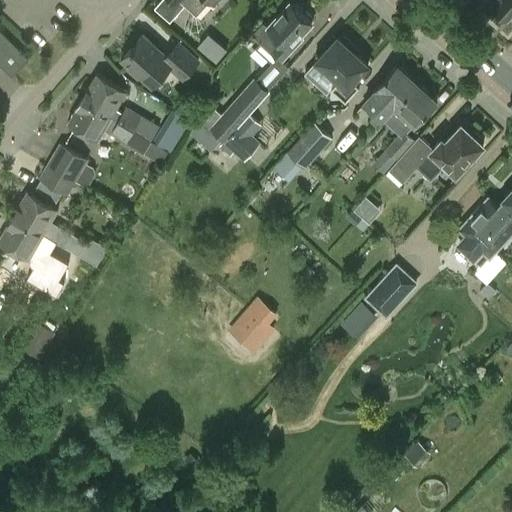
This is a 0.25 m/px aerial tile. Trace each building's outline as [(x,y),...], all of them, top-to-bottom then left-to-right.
[(160,0),(154,8),(170,22),(185,5),(198,16),(212,0),(216,4),(219,0),(160,0)] [(511,0),(497,0),(493,4),(495,6),(495,10),(502,16),(506,15),(508,18),(511,15),(511,0)] [(263,22),(252,33),(261,42),(256,47),(271,62),(278,56),(282,60),(303,37),(301,36),(313,22),(293,3),(269,28),(263,22)] [(0,60),(12,73),(27,59),(0,30),(0,60)] [(211,30),(199,45),(218,61),(230,46),(211,30)] [(330,48),(319,60),(341,80),(333,89),(347,102),(361,87),(355,81),(370,65),(350,47),(353,44),(344,35),(341,39),(340,37),(338,39),(335,36),(327,45),(330,48)] [(179,39),(164,55),(143,36),(121,60),(152,87),(169,68),(182,80),(201,59),(179,39)] [(399,65),(378,88),(366,102),(377,112),(370,119),(378,125),(383,119),(384,120),(418,83),(399,65)] [(143,115),(142,117),(127,108),(123,114),(117,110),(127,92),(97,74),(83,98),(151,139),(159,125),(143,115)] [(221,114),(209,128),(220,137),(225,141),(250,112),(270,90),(268,88),(257,77),(255,75),(221,114)] [(418,83),(384,120),(399,133),(385,148),(386,149),(373,162),(383,171),(396,157),(397,158),(414,139),(407,132),(415,123),(417,125),(438,101),(418,83)] [(151,139),(83,98),(68,123),(98,141),(109,124),(115,127),(112,132),(128,142),(127,143),(162,163),(169,150),(153,141),(151,139)] [(206,100),(194,114),(200,120),(207,125),(209,128),(221,114),(206,100)] [(191,119),(173,108),(153,141),(169,150),(171,151),(191,119)] [(225,141),(223,142),(243,160),(261,142),(253,134),(263,125),(250,112),(225,141)] [(289,181),(303,165),(305,167),(333,137),(315,121),(273,167),(289,181)] [(207,125),(198,136),(211,148),(220,137),(209,128),(207,125)] [(443,139),(434,148),(419,134),(389,169),(403,182),(417,167),(430,180),(434,176),(444,164),(456,175),(484,145),(463,125),(447,142),(443,139)] [(89,158),(59,141),(46,164),(75,181),(88,188),(96,173),(93,166),(87,163),(89,158)] [(46,164),(38,177),(68,194),(75,181),(46,164)] [(511,191),(505,199),(506,200),(498,208),(489,199),(461,230),(489,256),(475,271),(486,282),(507,261),(496,251),(511,233),(511,191)] [(27,192),(14,216),(57,241),(80,254),(88,241),(57,224),(53,229),(48,226),(57,210),(27,192)] [(366,192),(349,215),(366,229),(384,206),(366,192)] [(57,241),(14,216),(0,239),(0,241),(11,247),(3,260),(19,275),(55,296),(63,282),(58,279),(68,263),(50,253),(57,241)] [(387,317),(419,282),(396,261),(364,296),(387,317)] [(487,282),(480,290),(489,298),(496,290),(487,282)] [(259,297),(250,308),(230,331),(254,352),(274,329),(269,324),(278,313),(259,297)] [(358,339),(379,316),(361,300),(341,323),(358,339)] [(38,321),(23,348),(41,358),(55,331),(38,321)] [(423,478),(419,495),(437,500),(441,483),(423,478)] [(373,511),(364,502),(353,511),(373,511)]
